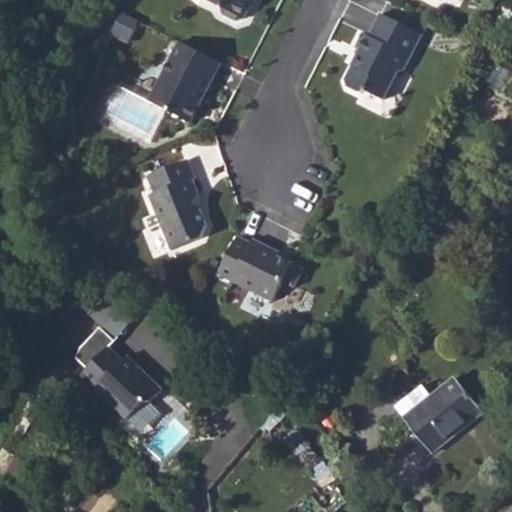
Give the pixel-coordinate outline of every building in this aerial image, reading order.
[(200,0),(243,23),(256,0),(200,0)] [(139,22),(119,11),(107,34),(128,44),(139,22)] [(421,38),(380,16),(369,36),(367,34),(358,51),(363,55),(355,69),(351,67),(345,81),(346,86),(359,92),(371,95),(381,99),(397,74),(400,76),(421,38)] [(221,63),(179,43),(151,100),(193,121),(221,63)] [(200,196),(187,160),(145,175),(154,198),(149,200),(170,249),(201,236),(203,222),(193,200),(200,196)] [(253,240),(240,234),(223,271),(275,296),(284,277),(296,282),(304,265),(268,248),(270,244),(255,236),(253,240)] [(123,360),(109,347),(82,375),(129,420),(146,402),(151,406),(164,393),(126,357),(123,360)] [(395,403),(435,455),(485,417),(456,379),(428,400),(418,386),(395,403)]
